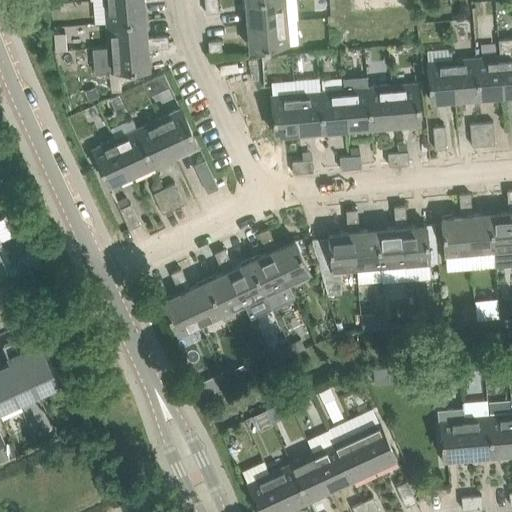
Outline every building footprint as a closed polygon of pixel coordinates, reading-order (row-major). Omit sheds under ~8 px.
[(146,18),(144,0),(105,0),(107,21),(146,18)] [(218,0),(206,1),(207,12),(219,10),(218,0)] [(289,19),(287,0),(246,0),(248,22),(289,19)] [(61,11),(61,2),(52,2),(52,12),(61,11)] [(107,21),(109,45),(148,42),(149,47),(159,46),(158,35),(148,36),(146,18),(107,21)] [(289,19),(248,22),(251,47),(270,45),(291,43),(289,19)] [(158,35),(159,46),(169,45),(168,34),(158,35)] [(511,92),(511,36),(499,38),(504,93),(511,92)] [(504,93),(499,38),(498,38),(500,54),(477,56),(480,95),(504,93)] [(210,50),(212,50),(223,49),(222,39),(209,40),(210,50)] [(109,45),(111,70),(150,66),(149,47),(148,42),(109,45)] [(477,56),(453,58),(456,97),(480,95),(477,56)] [(456,97),(453,58),(428,60),(431,99),(456,97)] [(422,68),(421,60),(413,61),(414,69),(422,68)] [(151,77),(157,90),(171,84),(164,71),(151,77)] [(418,81),(393,83),(396,122),(421,120),(418,81)] [(369,85),(372,124),(396,122),(393,83),(369,85)] [(100,95),(96,85),(85,90),(89,99),(100,95)] [(369,85),(345,87),(348,126),(372,124),(369,85)] [(321,89),(324,128),(348,126),(345,87),(321,89)] [(321,89),(297,91),(300,130),(324,128),(321,89)] [(300,130),(297,91),(272,94),(275,133),(300,130)] [(182,106),(159,117),(176,153),(199,142),(182,106)] [(154,163),(176,153),(159,117),(138,127),(154,163)] [(494,120),(482,121),(484,144),(496,142),(494,120)] [(473,145),(484,144),(482,121),(471,122),(473,145)] [(445,124),(433,125),(435,148),(447,147),(445,124)] [(154,163),(138,127),(116,137),(132,173),(154,163)] [(132,173),(116,137),(93,147),(109,183),(132,173)] [(409,149),(398,150),(400,163),(410,162),(409,149)] [(389,164),(400,163),(398,150),(388,151),(389,164)] [(361,153),(351,154),(352,167),(362,166),(361,153)] [(342,168),(352,167),(351,154),(340,155),(342,168)] [(313,157),(303,158),(304,171),(314,170),(313,157)] [(219,186),(210,166),(206,158),(195,163),(208,191),(219,186)] [(294,172),(304,171),(303,158),(293,159),(294,172)] [(155,191),(165,186),(160,176),(154,179),(152,185),(155,191)] [(175,181),(165,186),(174,207),(185,202),(175,181)] [(164,212),(174,207),(165,186),(154,191),(164,212)] [(472,203),(471,192),(460,193),(461,204),(472,203)] [(121,206),(130,202),(127,195),(118,199),(121,206)] [(511,199),(509,199),(510,210),(491,211),(495,250),(511,248),(511,199)] [(120,207),(130,227),(141,222),(131,202),(130,202),(121,206),(120,207)] [(446,255),(471,252),(467,213),(473,213),(472,203),(461,204),(462,214),(442,215),(446,255)] [(395,215),(407,214),(406,204),(395,205),(395,215)] [(348,219),(359,218),(358,208),(347,209),(348,219)] [(471,252),(495,250),(491,211),(473,213),(467,213),(471,252)] [(382,266),(405,263),(402,225),(408,224),(407,214),(395,215),(396,225),(378,227),(382,266)] [(329,231),(331,251),(333,270),(358,268),(354,229),(360,228),(359,218),(348,219),(349,229),(329,231)] [(427,223),(408,224),(402,225),(405,263),(430,261),(429,243),(427,223)] [(259,231),(263,241),(274,236),(269,227),(259,231)] [(382,266),(378,227),(360,228),(354,229),(358,268),(382,266)] [(295,297),(289,284),(273,248),(278,246),(274,236),(263,241),(268,250),(251,258),(268,294),(267,294),(273,307),(295,297)] [(273,248),(289,284),(312,274),(295,237),(278,246),(273,248)] [(215,252),(220,261),(230,257),(226,247),(215,252)] [(224,314),(246,304),(229,268),(234,266),(230,257),(220,261),(224,270),(207,278),(224,314)] [(246,304),(252,317),(273,307),(267,294),(268,294),(251,258),(234,266),(229,268),(246,304)] [(15,263),(7,266),(11,275),(19,271),(15,263)] [(176,281),(186,277),(182,267),(172,272),(176,281)] [(179,334),(202,324),(186,288),(191,286),(186,277),(176,281),(181,291),(163,299),(179,334)] [(202,324),(224,314),(207,278),(191,286),(186,288),(202,324)] [(497,297),(476,299),(478,317),(499,315),(497,297)] [(509,314),(508,302),(499,302),(500,315),(509,314)] [(363,330),(378,328),(377,313),(362,314),(363,330)] [(15,337),(39,390),(59,382),(42,346),(33,351),(24,333),(15,337)] [(20,399),(39,390),(15,337),(3,343),(11,361),(4,364),(20,399)] [(302,337),(291,342),(295,351),(306,346),(302,337)] [(280,347),(285,357),(286,358),(295,353),(294,352),(290,342),(280,347)] [(272,362),(265,345),(255,350),(262,366),(272,362)] [(485,358),(486,366),(486,367),(486,368),(497,367),(496,357),(485,358)] [(466,360),(466,369),(476,368),(475,360),(466,360)] [(240,378),(251,373),(246,362),(235,368),(240,378)] [(20,400),(20,399),(4,364),(0,365),(0,405),(1,408),(0,408),(0,409),(3,418),(24,408),(20,400)] [(375,382),(390,381),(389,367),(374,368),(375,382)] [(197,382),(204,396),(207,395),(216,390),(210,379),(206,378),(197,382)] [(335,396),(329,384),(318,389),(324,401),(325,401),(335,396)] [(269,407),(267,408),(273,421),(285,416),(279,402),(269,407)] [(511,411),(489,413),(493,452),(511,450),(511,411)] [(489,413),(465,415),(469,454),(493,452),(489,413)] [(469,454),(465,415),(440,417),(444,456),(469,454)] [(380,420),(357,431),(374,466),(397,456),(380,420)] [(357,431),(336,441),(352,476),(374,466),(357,431)] [(314,451),(330,486),(352,476),(336,441),(314,451)] [(314,451),(292,461),(309,496),(330,486),(314,451)] [(242,470),(248,482),(262,511),(275,511),(287,507),(270,471),(265,459),(242,470)] [(270,471),(287,507),(309,496),(292,461),(270,471)] [(408,479),(397,484),(406,505),(417,500),(408,479)] [(482,493),(472,494),(473,507),(483,506),(482,493)] [(473,507),(472,494),(462,495),(463,508),(473,507)] [(381,511),(374,495),(363,500),(368,511),(381,511)] [(355,511),(368,511),(363,500),(352,505),(355,511)]
